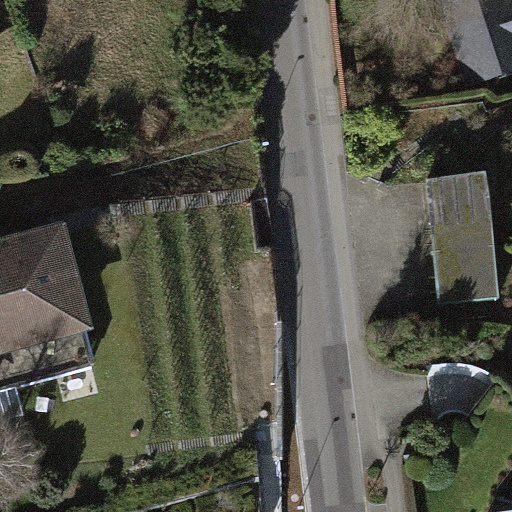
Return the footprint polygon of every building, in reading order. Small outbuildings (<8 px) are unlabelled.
[(511,75),(511,0),(474,0),(500,79),(511,75)] [(474,169),(418,175),(424,236),(482,229),(474,169)] [(490,293),(482,229),(424,236),(432,300),(490,293)] [(53,230),(0,242),(0,386),(85,366),(53,230)] [(511,511),(511,500),(474,503),(474,511),(511,511)]
